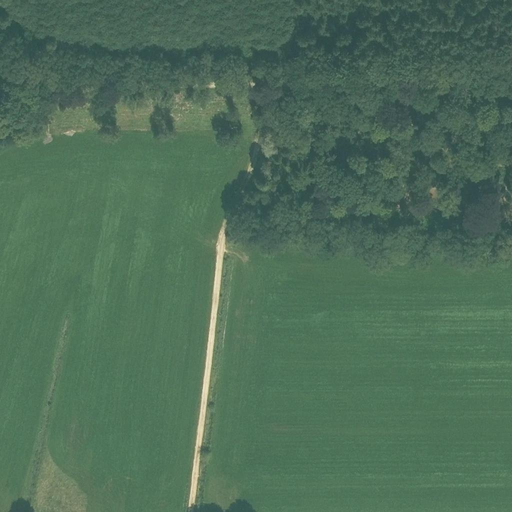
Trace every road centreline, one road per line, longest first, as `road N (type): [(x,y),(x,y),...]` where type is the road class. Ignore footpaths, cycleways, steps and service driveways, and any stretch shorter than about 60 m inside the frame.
road 1 (track): [(511,49),(57,92),(42,110),(0,128)]
road 2 (track): [(192,511),(233,185),(273,117),(271,70)]
